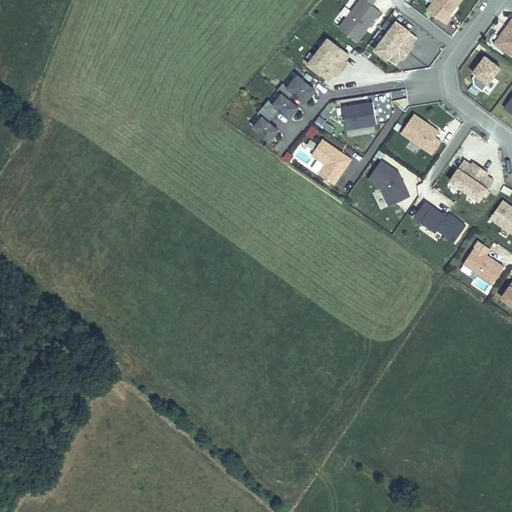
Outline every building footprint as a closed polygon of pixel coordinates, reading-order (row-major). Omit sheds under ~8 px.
[(359,0),(339,27),(357,41),(380,11),(365,0),(359,0)] [(432,0),(427,7),(445,21),(450,15),(448,13),(458,0),(432,0)] [(511,53),(511,16),(507,24),(509,25),(503,33),(501,32),(495,41),(511,53)] [(396,20),(374,48),(394,64),(400,57),(402,59),(404,61),(415,46),(413,44),(411,43),(416,36),(396,20)] [(327,37),(307,63),(326,77),(331,71),(333,73),(337,76),(347,63),(344,60),(341,58),(346,52),(327,37)] [(502,64),(487,53),(475,68),(477,70),(474,74),(475,81),(484,87),(490,80),(502,64)] [(315,89),(297,74),(287,86),(282,82),(277,88),(281,92),(273,102),(268,98),(257,112),(261,116),(253,126),(269,140),(278,129),(269,122),(280,109),(289,117),(298,106),(288,98),(294,92),(303,100),(310,92),(311,94),(315,89)] [(343,104),(346,127),(377,122),(373,99),(343,104)] [(434,136),(438,130),(413,113),(400,131),(431,153),(440,140),(434,136)] [(311,125),(305,134),(312,139),(318,130),(311,125)] [(317,173),(333,183),(341,171),(338,169),(343,163),(345,165),(351,159),(321,139),(310,154),(324,163),(317,173)] [(409,196),(401,178),(399,179),(397,174),(398,172),(380,159),(367,178),(379,186),(388,205),(409,196)] [(449,179),(478,200),(491,182),(483,177),(485,175),(487,172),(472,162),(469,167),(467,165),(462,162),(449,179)] [(511,204),(502,198),(490,216),(511,230),(511,204)] [(436,228),(454,241),(465,225),(448,213),(447,214),(445,216),(441,213),(424,201),(413,216),(434,231),(436,228)] [(478,238),(463,261),(492,281),(504,264),(485,252),(489,246),(478,238)] [(511,281),(502,296),(511,302),(511,281)]
